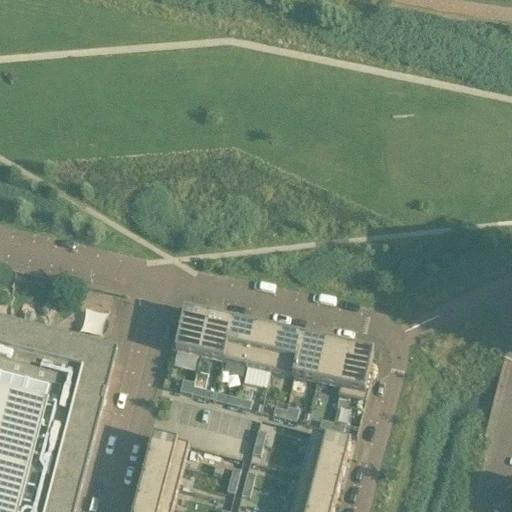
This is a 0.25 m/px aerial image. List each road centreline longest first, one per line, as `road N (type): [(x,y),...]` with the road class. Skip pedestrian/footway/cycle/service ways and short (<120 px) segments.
road 1 (residential): [(362,511),(401,364),(395,336),(166,280)]
road 2 (residential): [(166,280),(106,511)]
road 3 (residential): [(0,242),(166,280)]
